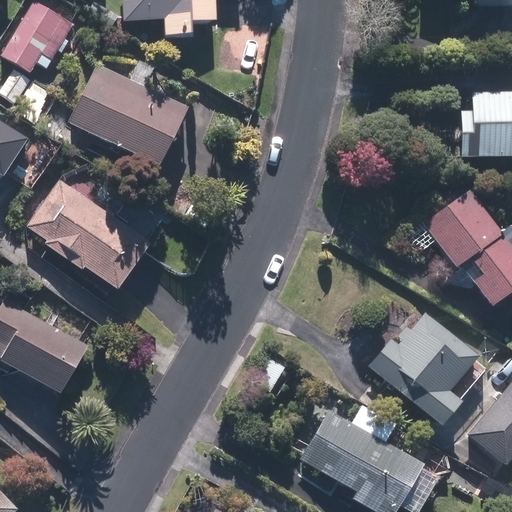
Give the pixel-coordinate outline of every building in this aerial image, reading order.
[(121,0),(122,26),(164,24),(164,41),(191,40),(190,27),(215,26),(214,4),(214,0),(121,0)] [(72,26),(31,4),(0,57),(0,60),(29,78),(41,58),(50,63),(72,26)] [(96,68),(68,126),(159,171),(173,142),(187,113),(96,68)] [(11,72),(4,83),(0,80),(0,98),(33,119),(48,95),(11,72)] [(460,158),(511,158),(511,91),(472,92),(472,112),(461,112),(460,158)] [(0,180),(2,182),(26,144),(0,127),(0,180)] [(136,269),(151,248),(59,182),(26,229),(47,244),(44,247),(83,275),(85,271),(117,295),(136,269)] [(511,292),(511,253),(468,192),(422,224),(454,269),(468,258),(480,276),(471,283),(489,309),(511,292)] [(90,350),(4,302),(0,309),(0,360),(0,361),(0,364),(62,399),(90,350)] [(390,338),(366,366),(439,427),(459,404),(447,394),(476,360),(422,315),(410,329),(406,326),(397,337),(401,340),(397,345),(390,338)] [(284,369),(266,359),(252,383),(270,394),(284,369)] [(502,467),(511,454),(511,380),(465,436),(502,467)] [(370,511),(394,511),(421,465),(384,444),(396,424),(359,403),(347,423),(328,412),(300,461),(353,492),(348,499),(370,511)] [(0,511),(15,511),(0,494),(0,511)]
